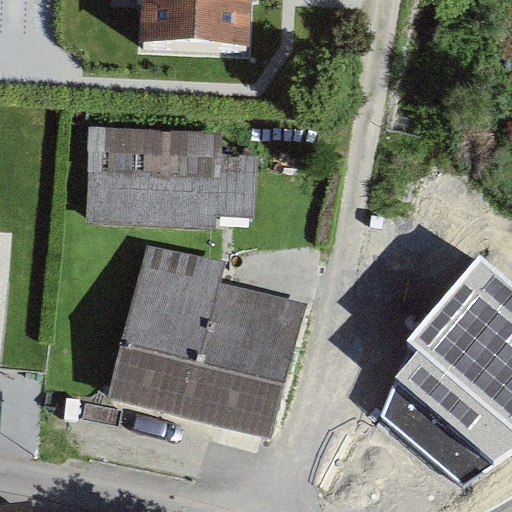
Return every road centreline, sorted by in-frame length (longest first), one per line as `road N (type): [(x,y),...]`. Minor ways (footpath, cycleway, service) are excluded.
road 1 (track): [(273,511),(369,124),(388,0)]
road 2 (residential): [(0,476),(161,511)]
